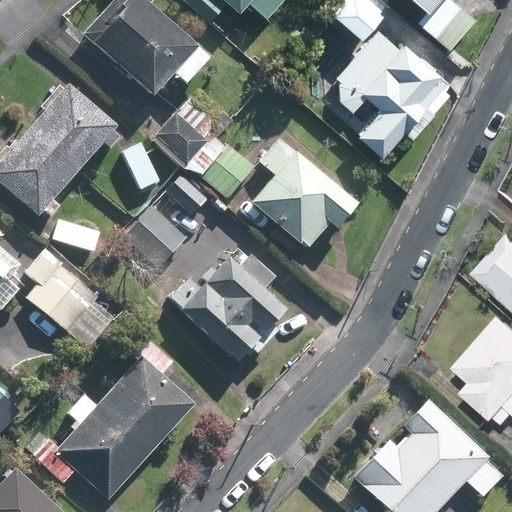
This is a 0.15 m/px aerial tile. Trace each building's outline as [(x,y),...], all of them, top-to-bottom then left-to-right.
[(146,0),(110,0),(74,40),(144,103),(165,81),(176,92),(204,62),(145,8),(150,3),(146,0)] [(176,0),(214,33),(239,4),(257,20),(274,0),(176,0)] [(379,0),(331,0),(318,16),(348,41),(382,2),(379,0)] [(398,0),(413,13),(424,0),(398,0)] [(445,0),(431,0),(411,23),(443,51),(469,21),(445,0)] [(404,139),(450,88),(398,41),(392,49),(373,32),(330,79),(332,102),(347,116),(359,102),(370,112),(346,138),(371,160),(396,132),(404,139)] [(59,87),(0,157),(0,194),(33,222),(110,130),(59,87)] [(188,98),(150,140),(219,203),(249,170),(211,137),(220,127),(188,98)] [(349,209),(273,141),(251,166),(266,179),(242,205),(298,256),(321,230),(326,235),(349,209)] [(136,146),(116,155),(134,192),(154,182),(136,146)] [(177,177),(161,193),(187,218),(203,201),(177,177)] [(182,239),(148,208),(121,237),(155,268),(182,239)] [(51,222),(45,243),(90,256),(96,235),(51,222)] [(511,244),(505,238),(468,277),(511,318),(511,244)] [(58,267),(40,253),(21,277),(34,287),(20,305),(85,354),(110,320),(90,305),(94,300),(55,271),(58,267)] [(0,311),(18,290),(6,279),(16,268),(0,254),(0,311)] [(187,278),(162,305),(227,367),(242,352),(248,358),(272,334),(265,327),(277,315),(256,295),(269,282),(242,256),(230,269),(220,260),(195,285),(187,278)] [(511,334),(496,320),(448,372),(465,388),(456,398),(487,426),(491,422),(499,429),(509,418),(511,420),(511,334)] [(35,435),(19,453),(59,488),(70,476),(102,504),(188,408),(156,379),(169,364),(146,344),(90,407),(78,397),(60,418),(71,428),(52,450),(35,435)] [(0,430),(15,415),(0,401),(0,430)] [(381,443),(344,482),(376,511),(433,511),(457,486),(474,502),(497,477),(418,404),(393,431),(400,437),(388,450),(381,443)] [(47,511),(4,471),(0,475),(0,511),(47,511)]
